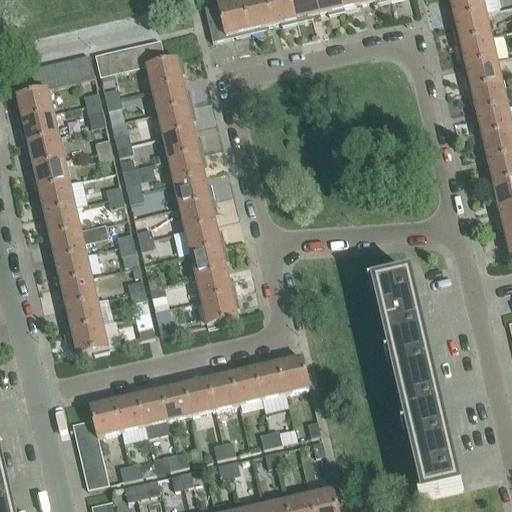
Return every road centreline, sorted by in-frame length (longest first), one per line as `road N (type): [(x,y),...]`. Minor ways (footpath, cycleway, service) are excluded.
road 1 (residential): [(455,230),(416,65),(394,46),(241,78),(236,117),(264,238)]
road 2 (residential): [(264,238),(285,335),(36,394)]
road 3 (residential): [(264,238),(455,230)]
road 4 (residential): [(511,459),(470,295)]
road 5 (residential): [(0,69),(139,36)]
road 6 (residential): [(64,511),(36,394)]
